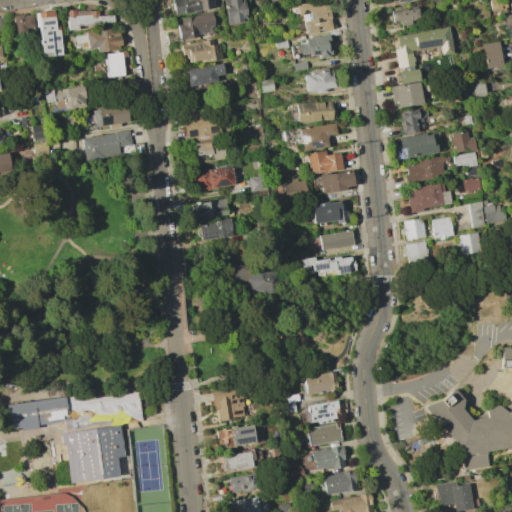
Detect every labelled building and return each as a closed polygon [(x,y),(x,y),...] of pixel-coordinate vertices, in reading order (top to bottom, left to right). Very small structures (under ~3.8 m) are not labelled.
[(211,0),(213,7),(173,14),(169,0),(211,0)] [(242,0),(246,22),(225,25),(221,0),(242,0)] [(504,0),(505,7),(489,10),(487,0),(504,0)] [(326,1),(329,28),(316,30),(316,33),(304,34),(301,15),(297,16),(296,5),(326,1)] [(414,6),(416,19),(408,20),(408,24),(399,25),(399,22),(390,24),(388,10),(414,6)] [(74,9),(74,11),(97,10),(97,16),(112,15),(112,22),(83,24),(83,25),(82,26),(82,24),(76,25),(76,29),(66,29),(65,10),(74,9)] [(52,10),(54,30),(58,30),(60,54),(40,56),(39,44),(38,44),(38,40),(39,40),(38,27),(35,27),(33,13),(36,13),(36,12),(52,10)] [(511,12),(511,38),(511,39),(508,24),(502,26),(500,15),(511,12)] [(178,24),(177,18),(210,13),(213,26),(211,26),(212,33),(207,34),(207,32),(197,34),(197,37),(177,41),(174,25),(178,24)] [(12,18),(12,16),(22,14),(22,15),(31,14),(33,27),(24,28),(25,33),(15,34),(13,22),(11,22),(11,18),(12,18)] [(398,49),(395,36),(412,33),(412,32),(446,26),(451,53),(440,55),(438,46),(409,50),(411,65),(395,67),(392,50),(398,49)] [(84,34),(84,32),(118,28),(120,45),(116,46),(117,49),(95,52),(95,47),(86,48),(85,42),(75,44),(74,36),(84,34)] [(304,43),(304,38),(327,35),(329,43),(326,43),(326,48),(329,47),(330,54),(328,55),(328,57),(318,58),(318,55),(309,56),(308,53),(300,54),(300,53),(296,54),(295,45),(304,43)] [(210,39),(211,44),(217,43),(219,59),(203,61),(203,59),(187,62),(186,58),(184,58),(184,54),(180,55),(178,44),(210,39)] [(285,39),(286,47),(274,49),(273,41),(285,39)] [(496,41),(500,65),(483,68),(479,43),(496,41)] [(120,52),(122,75),(106,77),(104,54),(120,52)] [(304,61),(305,70),(292,72),(290,63),(304,61)] [(221,63),(222,74),(214,75),(215,82),(186,86),(183,69),(221,63)] [(308,73),(308,71),(325,68),(326,76),(330,75),(332,87),(323,89),(324,92),(315,93),(315,90),(304,91),(301,74),(308,73)] [(416,68),(418,80),(398,83),(396,72),(416,68)] [(270,78),(272,90),(257,92),(256,80),(270,78)] [(417,82),(421,102),(398,107),(396,100),(391,101),(388,87),(417,82)] [(483,83),(485,97),(473,99),(471,84),(483,83)] [(83,85),(87,105),(64,109),(62,100),(54,102),(52,90),(83,85)] [(329,101),(330,119),(295,122),(294,103),(329,101)] [(125,105),(127,122),(119,123),(119,126),(107,127),(107,124),(93,126),(90,110),(125,105)] [(401,120),(399,112),(415,109),(417,118),(414,118),(416,131),(400,134),(397,120),(401,120)] [(184,139),(182,120),(216,115),(219,133),(184,139)] [(30,125),(55,122),(58,150),(33,153),(30,125)] [(333,123),(334,133),(324,135),(326,146),(300,150),(297,128),(333,123)] [(128,130),(130,145),(118,147),(119,154),(84,160),(80,138),(128,130)] [(449,139),(448,133),(465,130),(467,138),(472,137),(474,149),(452,153),(450,145),(448,145),(447,139),(449,139)] [(423,133),(424,136),(430,135),(431,141),(434,141),(436,153),(404,158),(403,148),(398,148),(397,137),(423,133)] [(190,143),(220,138),(223,158),(193,163),(190,143)] [(323,151),(324,155),(338,153),(341,169),(312,174),(312,171),(308,172),(305,153),(323,151)] [(0,152),(6,152),(9,169),(0,170),(0,152)] [(472,152),(474,165),(462,167),(462,164),(452,166),(451,155),(472,152)] [(412,163),(411,160),(448,155),(449,163),(442,164),(442,161),(439,162),(442,177),(406,182),(403,164),(412,163)] [(206,171),(206,169),(229,166),(229,168),(230,168),(231,173),(230,173),(230,176),(232,175),(233,181),(231,181),(232,185),(210,188),(210,190),(195,192),(194,187),(191,187),(189,174),(206,171)] [(328,172),(328,174),(350,170),(352,186),(343,187),(343,190),(320,193),(317,174),(328,172)] [(247,177),(264,175),(266,189),(249,192),(247,177)] [(459,180),(477,177),(479,189),(461,192),(459,180)] [(303,179),(305,192),(285,196),(283,183),(303,179)] [(438,182),(439,192),(447,191),(449,204),(421,208),(421,210),(408,212),(404,187),(438,182)] [(224,198),(227,213),(195,219),(194,214),(189,215),(188,204),(224,198)] [(498,204),(499,211),(502,211),(504,221),(482,224),(482,227),(470,228),(466,202),(485,199),(485,203),(491,202),(492,205),(498,204)] [(339,201),(340,211),(339,211),(341,222),(336,223),(335,220),(312,224),(309,205),(339,201)] [(448,216),(451,235),(445,236),(445,238),(437,239),(437,238),(431,238),(428,219),(448,216)] [(402,228),(401,220),(420,217),(423,237),(404,240),(403,234),(401,234),(400,228),(402,228)] [(213,223),(212,221),(227,218),(230,236),(198,240),(196,226),(213,223)] [(349,230),(351,244),(319,250),(317,235),(349,230)] [(457,240),(457,235),(476,232),(479,251),(460,254),(459,249),(457,249),(456,241),(457,240)] [(422,241),(425,259),(407,263),(406,258),(404,258),(403,251),(404,251),(403,244),(422,241)] [(313,257),(314,260),(326,258),(326,262),(332,261),(332,257),(337,256),(337,258),(350,256),(351,269),(346,270),(346,272),(322,275),(321,271),(318,271),(318,269),(312,270),(311,265),(309,265),(310,269),(302,271),(300,259),(313,257)] [(250,265),(269,263),(285,285),(282,294),(278,303),(259,306),(246,291),(241,291),(218,279),(228,258),(250,265)] [(457,455),(460,455),(462,469),(486,465),(484,451),(511,447),(511,348),(499,347),(499,368),(511,368),(511,404),(506,412),(496,405),(484,407),(485,417),(469,420),(460,408),(462,400),(452,388),(438,400),(424,405),(422,408),(456,448),(457,455)] [(332,371),(334,382),(335,382),(336,387),(334,387),(335,390),(305,394),(302,376),(332,371)] [(209,391),(237,387),(242,416),(229,417),(230,419),(218,421),(216,408),(212,408),(209,391)] [(68,482),(63,444),(60,445),(58,432),(61,432),(59,420),(6,428),(3,404),(62,396),(63,402),(136,392),(139,420),(117,423),(121,455),(113,456),(116,476),(68,482)] [(335,400),(337,413),(333,414),(334,418),(332,418),(332,422),(317,424),(316,421),(308,422),(305,405),(335,400)] [(333,424),(334,428),(337,427),(339,440),(307,445),(305,428),(333,424)] [(216,440),(214,430),(250,425),(253,442),(214,447),(213,441),(216,440)] [(341,446),(343,459),(341,459),(342,468),(331,469),(330,466),(314,469),(313,460),(311,461),(309,451),(341,446)] [(227,457),(227,454),(248,452),(249,467),(222,470),(220,458),(227,457)] [(352,470),(354,482),(353,482),(354,491),(344,492),(344,491),(324,494),(321,475),(352,470)] [(226,477),(256,473),(258,489),(241,492),(241,490),(229,492),(226,477)] [(466,484),(471,509),(452,511),(451,505),(438,507),(436,496),(435,496),(433,485),(454,481),(455,486),(466,484)] [(357,496),(357,494),(369,492),(371,501),(369,501),(370,511),(340,511),(340,509),(330,510),(328,500),(357,496)] [(226,505),(226,501),(261,495),(263,511),(223,511),(223,506),(226,505)]
